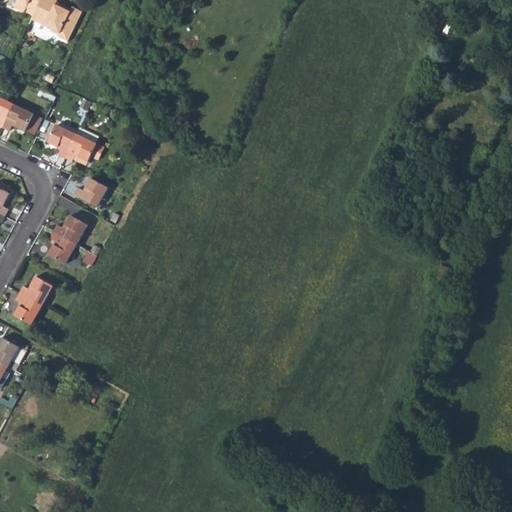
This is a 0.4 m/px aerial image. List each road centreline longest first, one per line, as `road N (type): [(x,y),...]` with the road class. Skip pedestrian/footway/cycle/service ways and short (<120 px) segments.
road 1 (track): [(378,511),(439,371),(465,261),(511,141)]
road 2 (residential): [(0,155),(42,183),(0,278)]
